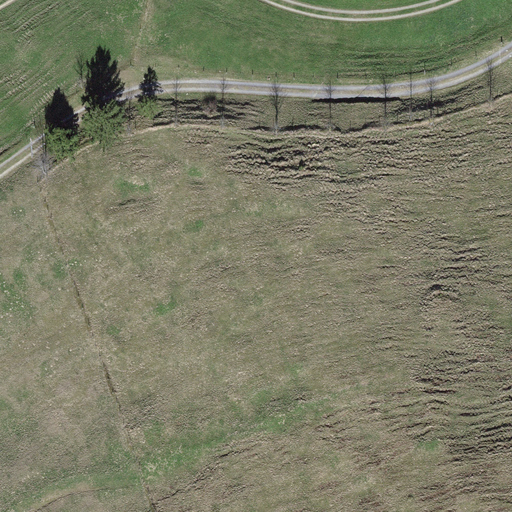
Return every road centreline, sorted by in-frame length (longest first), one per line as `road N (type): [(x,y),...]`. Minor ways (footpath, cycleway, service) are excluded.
road 1 (track): [(511,34),(466,60),(395,81),(296,92),(128,92),(92,102),(0,166)]
road 2 (track): [(273,0),(351,18),(409,15),(461,0)]
